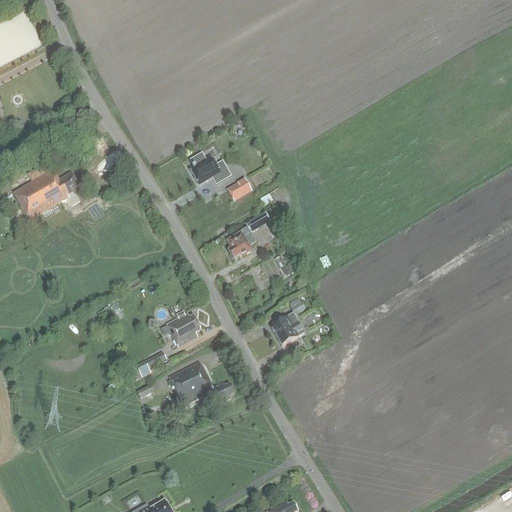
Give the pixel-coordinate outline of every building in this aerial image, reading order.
[(210,159),(206,162),(201,155),(190,162),(193,167),(192,168),(193,170),(189,171),(199,187),(212,179),(216,186),(230,178),(222,163),(215,167),(210,159)] [(71,176),(60,182),(53,170),(12,194),(28,223),(69,199),(67,196),(79,189),(71,176)] [(244,180),(226,191),(234,204),(252,193),(244,180)] [(245,237),(251,234),(252,236),(258,232),(257,230),(269,223),(265,216),(253,222),(254,224),(241,231),(245,237)] [(234,261),(252,251),(249,247),(255,244),(250,235),(244,238),(242,234),(226,243),(230,250),(228,251),(234,261)] [(301,303),(291,309),(294,316),(305,310),(301,303)] [(105,304),(93,311),(97,319),(105,315),(102,311),(107,308),(105,304)] [(178,321),(166,327),(178,349),(197,339),(195,335),(201,332),(193,318),(189,320),(188,316),(185,318),(183,314),(176,318),(178,321)] [(304,335),(294,316),(293,315),(269,328),(280,348),(299,338),(304,335)] [(166,363),(162,354),(125,374),(130,385),(150,375),(148,371),(152,369),(153,370),(166,363)] [(216,388),(212,390),(199,363),(169,379),(184,408),(203,399),(209,410),(231,401),(230,397),(234,395),(229,385),(225,387),(223,384),(216,387),(216,388)] [(148,389),(147,388),(136,394),(139,400),(151,394),(150,393),(153,392),(151,387),(148,389)] [(169,511),(164,503),(149,511),(146,506),(136,511),(169,511)]
